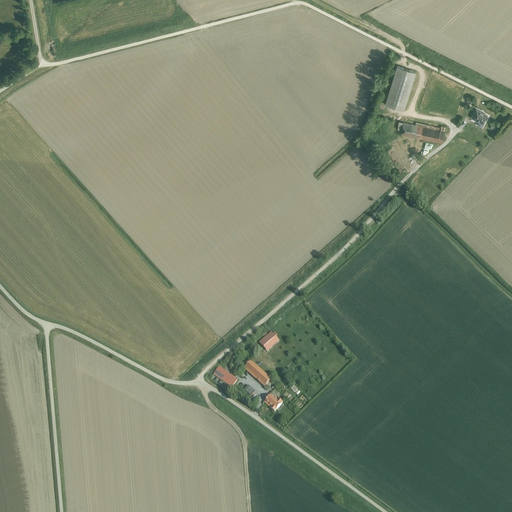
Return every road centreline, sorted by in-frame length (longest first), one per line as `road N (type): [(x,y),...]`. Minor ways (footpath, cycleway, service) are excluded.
road 1 (unclassified): [(511,107),(303,2),(38,63)]
road 2 (unclassified): [(45,325),(168,382),(216,390),(386,511)]
road 3 (unclassified): [(45,325),(61,511)]
